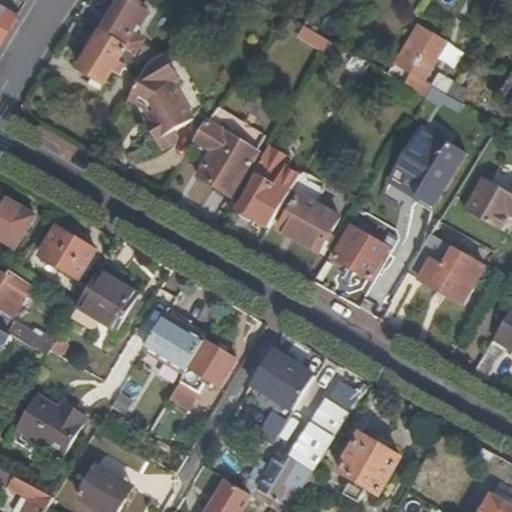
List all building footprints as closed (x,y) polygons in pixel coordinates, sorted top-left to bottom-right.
[(101,36),(122,49),(137,24),(131,21),(140,7),(128,0),(122,0),(115,12),(110,22),(101,36)] [(0,44),(0,45),(18,16),(19,15),(0,3),(0,44)] [(110,22),(115,12),(112,10),(106,20),(110,22)] [(395,66),(411,75),(434,36),(418,27),(395,66)] [(332,43),(306,29),(304,28),(299,38),(326,53),(327,51),(332,43)] [(101,36),(100,35),(80,70),(105,85),(113,72),(120,76),(124,70),(128,73),(137,57),(125,50),(122,49),(101,36)] [(434,36),(411,75),(424,83),(447,43),(434,36)] [(327,51),(365,72),(370,65),(340,48),(339,47),(332,43),(327,51)] [(179,78),(165,55),(149,65),(130,98),(142,104),(150,118),(144,122),(161,150),(172,143),(169,139),(176,135),(173,130),(192,117),(171,83),(179,78)] [(405,85),(426,97),(432,88),(431,87),(424,83),(411,75),(405,85)] [(431,87),(432,88),(447,96),(454,84),(438,75),(431,87)] [(511,75),(496,99),(511,109),(510,113),(511,114),(511,75)] [(454,84),(447,96),(462,105),(469,93),(454,84)] [(259,153),(207,124),(196,143),(212,152),(197,178),(233,199),(259,153)] [(424,129),(393,180),(408,189),(409,187),(436,204),(466,155),(424,129)] [(270,147),(253,174),(258,177),(238,211),(270,229),(302,177),(287,168),(292,160),(270,147)] [(511,190),(485,176),(465,211),(501,232),(510,216),(511,217),(511,190)] [(408,189),(393,180),(387,189),(415,206),(418,201),(432,211),(436,204),(409,187),(408,189)] [(340,218),(301,195),(280,229),(320,252),(340,218)] [(36,219),(0,197),(0,241),(16,251),(36,219)] [(444,216),(441,221),(451,228),(454,223),(444,216)] [(335,260),(372,281),(390,249),(353,228),(335,260)] [(80,281),(97,252),(59,230),(41,258),(80,281)] [(442,244),(431,237),(409,275),(464,307),(486,269),(442,244)] [(330,260),(320,279),(347,292),(356,273),(330,260)] [(31,287),(9,271),(5,277),(0,273),(0,312),(10,319),(31,287)] [(99,273),(81,303),(77,310),(117,334),(140,297),(99,273)] [(511,314),(475,374),(488,382),(508,348),(511,350),(511,314)] [(207,342),(166,316),(146,348),(187,374),(207,342)] [(28,348),(47,360),(52,352),(58,341),(44,333),(40,339),(14,324),(12,327),(1,321),(0,322),(0,332),(12,339),(28,348)] [(0,360),(12,339),(0,332),(0,360)] [(58,341),(52,352),(64,359),(70,346),(59,339),(58,341)] [(239,361),(207,342),(187,374),(181,383),(199,394),(205,383),(207,380),(221,388),(222,388),(239,361)] [(257,383),(298,407),(303,400),(301,398),(317,373),(275,350),(257,383)] [(218,391),(221,388),(207,380),(205,383),(218,391)] [(199,394),(181,383),(171,399),(190,410),(199,394)] [(87,419),(64,405),(60,411),(37,397),(16,430),(62,458),(87,419)] [(297,459),(316,471),(352,418),(333,406),(311,439),(310,438),(297,459)] [(278,439),(289,422),(274,412),(263,430),(278,439)] [(403,459),(362,435),(341,472),(355,480),(346,495),(361,503),(369,488),(382,496),(403,459)] [(245,491),(251,495),(278,511),(289,511),(316,471),(297,459),(294,463),(282,455),(269,476),(257,470),(245,491)] [(417,495),(446,499),(451,464),(423,460),(417,495)] [(25,511),(47,511),(49,509),(54,500),(0,468),(0,483),(31,501),(25,511)] [(119,511),(133,490),(98,468),(79,499),(100,511),(119,511)] [(240,511),(251,495),(245,491),(227,481),(208,511),(240,511)] [(511,511),(511,509),(494,498),(485,511),(511,511)]
